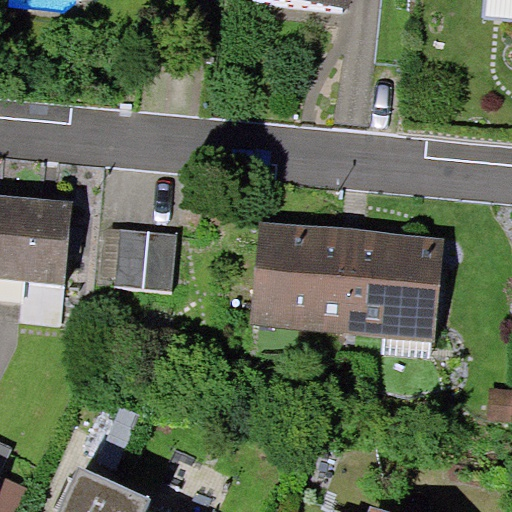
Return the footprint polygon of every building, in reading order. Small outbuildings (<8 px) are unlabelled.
[(247,0),(247,9),(344,21),(346,0),(247,0)] [(18,290),(57,293),(64,209),(0,204),(0,308),(16,310),(18,290)] [(265,245),(258,314),(312,320),(311,334),(348,338),(357,238),(317,234),(315,250),(265,245)] [(438,330),(444,261),(391,256),(392,241),(357,238),(348,338),(387,341),(388,325),(438,330)] [(150,499),(82,467),(60,511),(148,511),(145,510),(150,499)]
